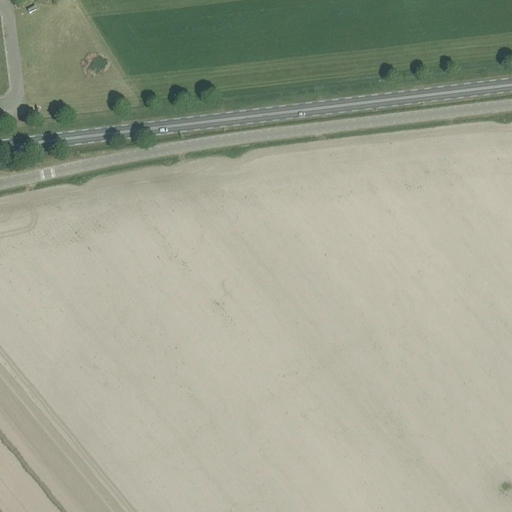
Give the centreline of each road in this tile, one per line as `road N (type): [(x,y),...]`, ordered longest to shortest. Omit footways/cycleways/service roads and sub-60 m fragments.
road 1 (unclassified): [(0,183),(223,139),(511,104)]
road 2 (primary): [(0,146),(511,85)]
